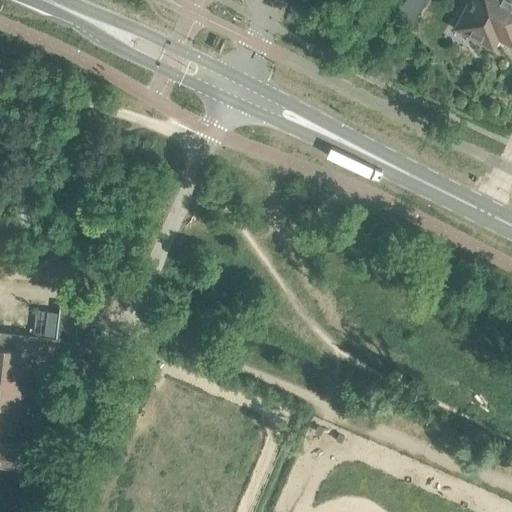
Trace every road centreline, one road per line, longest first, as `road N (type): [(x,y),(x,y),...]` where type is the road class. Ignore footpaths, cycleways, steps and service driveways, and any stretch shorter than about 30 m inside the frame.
road 1 (track): [(142,306),(164,335),(511,486)]
road 2 (unclassified): [(212,134),(97,411),(44,511)]
road 3 (secondary): [(511,231),(232,90)]
road 4 (track): [(0,86),(212,134)]
road 5 (secondary): [(232,90),(46,0)]
